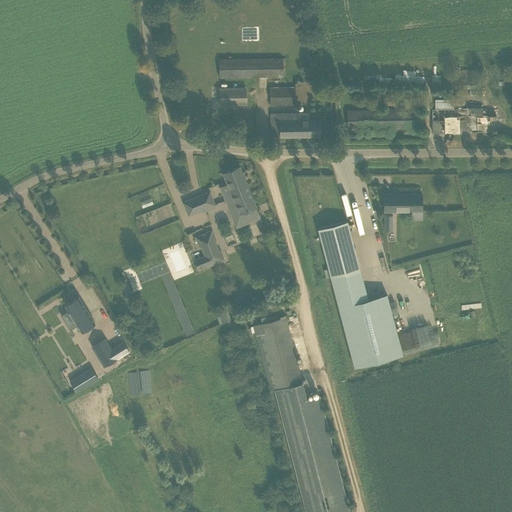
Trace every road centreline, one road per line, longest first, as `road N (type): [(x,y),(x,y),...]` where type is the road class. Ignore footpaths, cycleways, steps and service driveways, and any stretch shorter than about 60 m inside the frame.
road 1 (unclassified): [(169,147),(511,153)]
road 2 (unclassified): [(0,199),(67,169),(169,147)]
road 3 (unclassified): [(169,147),(146,0)]
